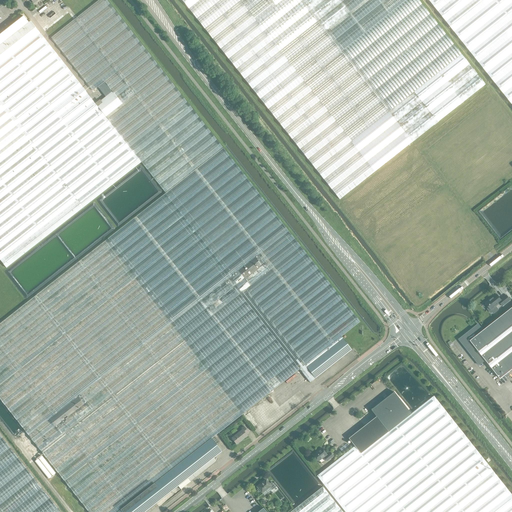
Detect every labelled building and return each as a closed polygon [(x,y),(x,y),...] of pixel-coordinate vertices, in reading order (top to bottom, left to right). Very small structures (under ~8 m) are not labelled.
[(107,116),(166,193),(223,148),(106,0),(99,0),(51,38),(93,91),(98,87),(105,82),(113,92),(122,104),(107,116)] [(463,56),(437,24),(418,0),(181,0),(291,139),(340,200),(485,85),(463,56)] [(511,0),(428,0),(473,56),(511,104),(511,0)] [(0,31),(1,34),(0,34),(0,259),(7,268),(141,162),(97,105),(49,45),(46,41),(30,21),(29,22),(24,16),(5,31),(3,29),(0,31)] [(122,104),(113,92),(105,82),(98,87),(106,97),(97,104),(107,116),(122,104)] [(487,135),(462,143),(464,146),(463,147),(455,176),(465,172),(466,175),(466,173),(470,174),(471,176),(465,178),(464,180),(461,179),(465,183),(466,179),(470,180),(472,185),(473,180),(477,181),(476,185),(479,188),(480,184),(482,184),(483,187),(494,178),(494,176),(488,168),(491,157),(490,156),(493,144),(487,136),(487,135)] [(0,323),(0,399),(88,511),(117,511),(211,438),(212,438),(299,369),(310,383),(315,378),(306,367),(343,338),(341,337),(360,322),(276,216),(223,148),(166,193),(29,301),(0,323)] [(486,303),(489,308),(488,308),(488,309),(490,313),(491,313),(492,313),(492,312),(494,313),(498,310),(496,307),(500,303),(503,306),(510,300),(506,295),(501,300),(497,294),(486,303)] [(500,379),(511,369),(511,307),(483,331),(478,324),(459,339),(479,365),(486,360),(500,379)] [(315,378),(352,350),(343,338),(306,367),(315,378)] [(348,438),(355,446),(360,454),(411,414),(394,392),(371,410),(376,417),(348,438)] [(511,511),(511,495),(434,396),(411,414),(360,454),(355,446),(317,476),(345,511),(511,511)] [(242,430),(231,438),(237,445),(240,442),(240,441),(244,438),(247,436),(247,435),(249,433),(244,426),(241,428),(242,430)] [(0,511),(60,511),(2,438),(0,435),(0,511)] [(211,438),(117,511),(145,511),(188,478),(191,481),(217,461),(214,458),(222,452),(212,438),(211,438)] [(313,455),(318,461),(323,457),(326,461),(333,456),(330,453),(327,455),(322,448),(318,451),(319,451),(313,455)] [(262,493),(269,487),(271,486),(273,489),(276,487),(272,482),(269,484),(266,480),(257,487),(258,488),(257,489),(259,492),(261,491),(262,493)] [(342,511),(323,487),(290,511),(342,511)]
